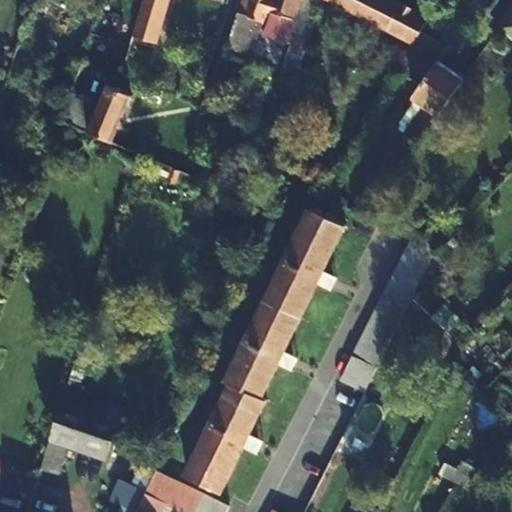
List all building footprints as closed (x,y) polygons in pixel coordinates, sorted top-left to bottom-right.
[(149,0),(135,39),(158,47),(173,0),(149,0)] [(233,58),(250,64),(265,21),(267,22),(274,0),(273,0),(251,0),(246,15),(241,13),(227,55),(233,58)] [(274,0),(267,22),(270,23),(268,30),(291,38),(303,0),(276,0),(276,1),(274,0)] [(328,0),(328,2),(417,49),(424,36),(432,22),(391,0),(328,0)] [(432,22),(424,36),(442,46),(460,56),(477,32),(439,10),(432,22)] [(511,14),(499,34),(511,42),(511,14)] [(424,36),(417,49),(414,53),(430,63),(442,46),(424,36)] [(252,64),(241,97),(264,105),(277,69),(253,61),(252,64)] [(464,85),(462,84),(438,68),(415,101),(426,110),(390,161),(403,171),(464,85)] [(63,124),(113,145),(132,99),(111,91),(102,110),(72,98),(63,124)] [(264,244),(280,213),(269,208),(254,239),(264,244)] [(270,296),(305,313),(348,228),(312,211),(270,296)] [(438,249),(412,236),(407,247),(406,249),(431,262),(432,259),(438,249)] [(107,278),(113,259),(82,249),(75,268),(107,278)] [(431,262),(406,249),(400,260),(399,263),(424,276),(431,262)] [(420,285),(424,276),(399,263),(394,272),(392,277),(417,289),(420,285)] [(388,284),(385,291),(410,303),(412,299),(413,297),(417,289),(392,277),(388,284)] [(377,305),(403,317),(408,308),(410,303),(385,291),(382,296),(377,305)] [(305,313),(270,296),(227,382),(232,384),(262,399),(305,313)] [(370,319),(396,332),(402,321),(403,317),(377,305),(376,308),(370,319)] [(450,311),(438,323),(463,347),(476,334),(450,311)] [(364,332),(389,345),(395,333),(396,332),(370,319),(370,320),(364,332)] [(384,356),(389,345),(364,332),(359,343),(357,346),(382,359),(384,356)] [(375,373),(382,359),(357,346),(352,355),(350,360),(375,373)] [(79,392),(88,363),(80,360),(70,389),(79,392)] [(367,389),(375,373),(350,360),(342,375),(367,389)] [(0,398),(2,399),(12,372),(0,368),(0,398)] [(367,389),(342,375),(340,380),(351,386),(365,394),(367,389)] [(70,389),(33,377),(28,392),(65,404),(70,389)] [(262,399),(232,384),(186,476),(221,493),(267,401),(262,399)] [(65,404),(53,441),(69,446),(108,459),(125,406),(79,392),(70,389),(65,404)] [(177,429),(189,401),(172,393),(160,420),(177,429)] [(59,475),(69,446),(53,441),(44,470),(59,475)] [(167,507),(166,509),(172,511),(197,511),(199,510),(205,497),(158,473),(157,475),(147,497),(167,507)] [(164,511),(165,511),(166,509),(167,507),(147,497),(145,502),(140,511),(139,511),(138,511),(164,511)] [(228,511),(231,509),(205,497),(199,510),(202,511),(228,511)] [(29,511),(33,502),(23,498),(17,511),(29,511)]
